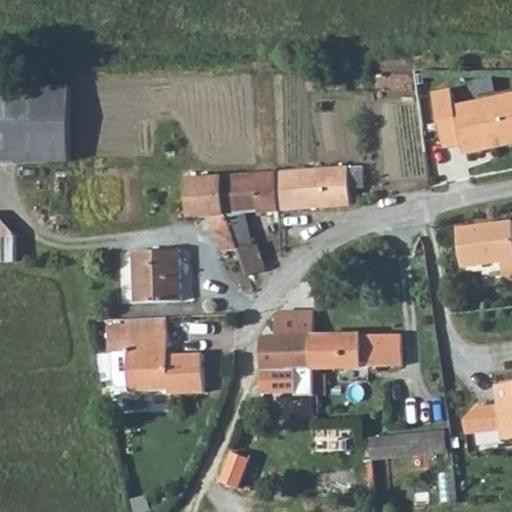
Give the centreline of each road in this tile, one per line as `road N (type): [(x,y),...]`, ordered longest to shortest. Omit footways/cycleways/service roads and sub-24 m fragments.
road 1 (unclassified): [(244,383),(261,299),(334,249),(434,211),(511,195)]
road 2 (track): [(411,367),(402,223)]
road 3 (track): [(190,511),(244,383)]
